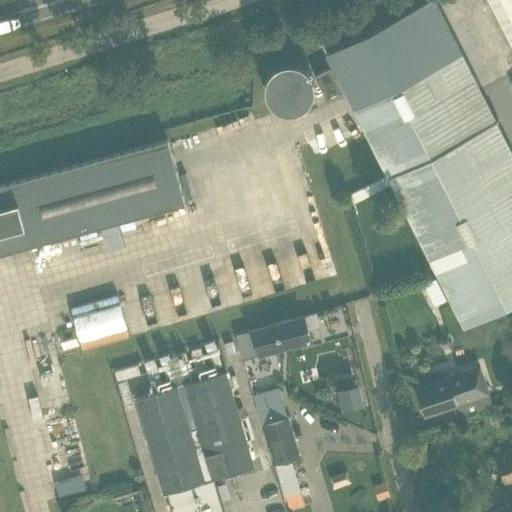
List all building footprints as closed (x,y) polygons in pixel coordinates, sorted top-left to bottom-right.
[(425,0),(347,40),(325,50),(431,261),(442,283),(463,325),(511,300),(511,302),(511,160),(436,17),(428,0),(425,0)] [(511,0),(488,0),(511,45),(511,0)] [(314,74),(325,97),(341,89),(330,66),(314,74)] [(0,252),(9,249),(184,201),(167,138),(0,183),(0,252)] [(435,277),(423,283),(434,304),(446,298),(435,277)] [(310,339),(303,315),(251,329),(252,331),(237,335),(243,358),(310,339)] [(175,382),(134,395),(158,474),(163,492),(167,491),(172,511),(224,511),(214,477),(253,465),(247,446),(223,367),(182,380),(184,385),(176,387),(175,382)] [(443,407),(451,404),(455,418),(492,406),(489,397),(488,393),(489,393),(481,367),(435,382),(415,389),(423,413),(443,407)] [(362,406),(357,385),(338,389),(343,411),(362,406)] [(262,422),(274,462),(299,455),(287,414),(262,422)] [(511,451),(495,458),(504,480),(511,476),(511,451)] [(378,497),(389,494),(385,480),(374,483),(378,497)] [(511,511),(511,501),(510,502),(491,510),(491,511),(511,511)]
